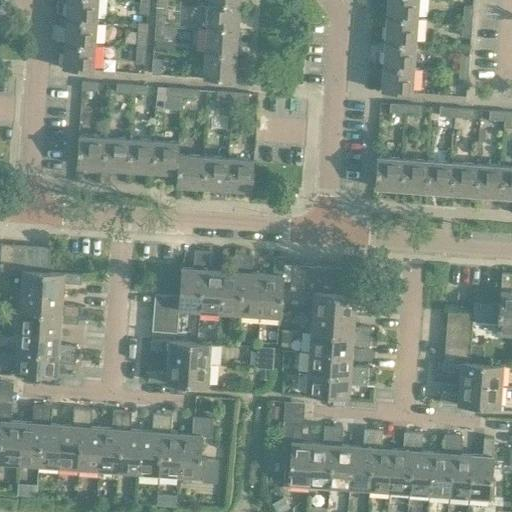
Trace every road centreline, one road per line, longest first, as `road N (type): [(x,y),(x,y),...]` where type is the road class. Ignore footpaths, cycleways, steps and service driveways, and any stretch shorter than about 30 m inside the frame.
road 1 (residential): [(124,217),(417,240)]
road 2 (residential): [(27,209),(39,15),(23,0)]
road 3 (residential): [(407,417),(417,240)]
road 4 (residential): [(109,386),(124,217)]
